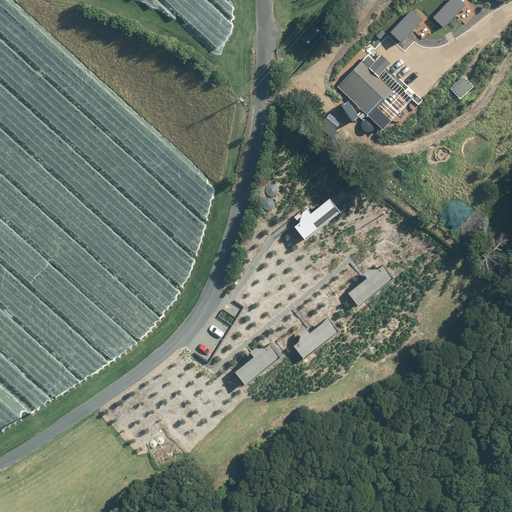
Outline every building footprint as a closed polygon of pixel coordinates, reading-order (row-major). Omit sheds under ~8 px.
[(448,0),(433,15),(443,26),(464,5),(459,0),(448,0)] [(391,30),(401,40),(421,18),(411,9),(391,30)] [(314,23),(301,37),(307,42),(319,28),(314,23)] [(369,55),(337,88),(367,117),(393,91),(378,76),(391,64),(382,54),(375,61),(369,55)] [(320,203),(285,234),(299,250),(334,219),(320,203)] [(360,310),(393,285),(382,271),(349,296),(360,310)] [(301,364),(334,339),(323,325),(290,350),(301,364)] [(245,390),(277,365),(267,351),(234,377),(245,390)]
